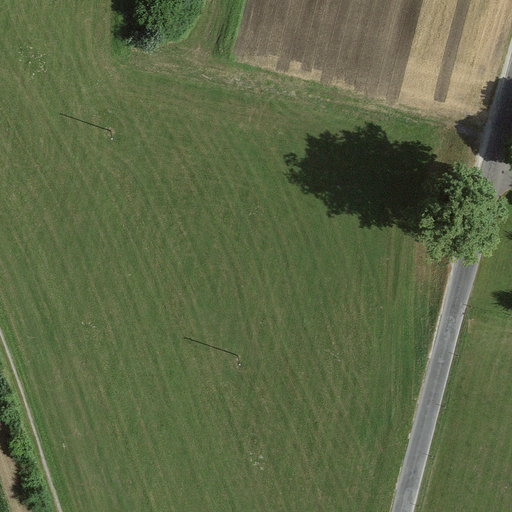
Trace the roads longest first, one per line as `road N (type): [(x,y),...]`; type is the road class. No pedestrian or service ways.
road 1 (tertiary): [(511,95),(401,511)]
road 2 (track): [(0,341),(61,511)]
